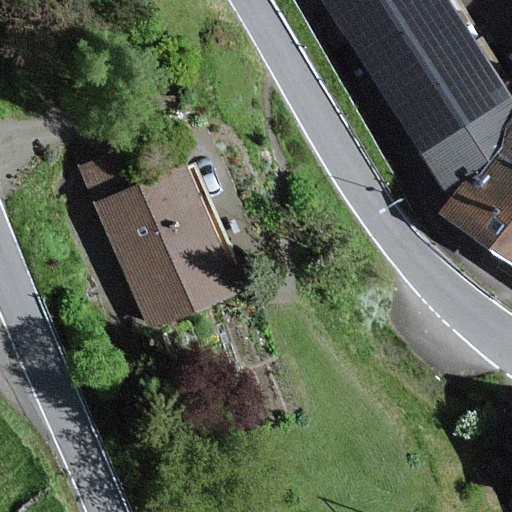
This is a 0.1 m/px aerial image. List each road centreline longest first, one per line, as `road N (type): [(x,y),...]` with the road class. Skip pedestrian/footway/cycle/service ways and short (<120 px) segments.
road 1 (tertiary): [(511,344),(436,281),(382,218),(252,0)]
road 2 (tertiary): [(0,252),(110,511)]
